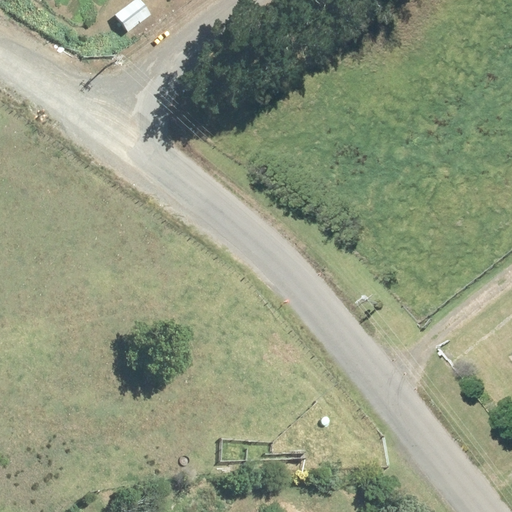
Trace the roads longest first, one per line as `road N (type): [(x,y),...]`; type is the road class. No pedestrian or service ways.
road 1 (unclassified): [(487,511),(281,294),(69,126)]
road 2 (track): [(252,0),(69,126),(0,73)]
road 3 (track): [(353,368),(511,255)]
